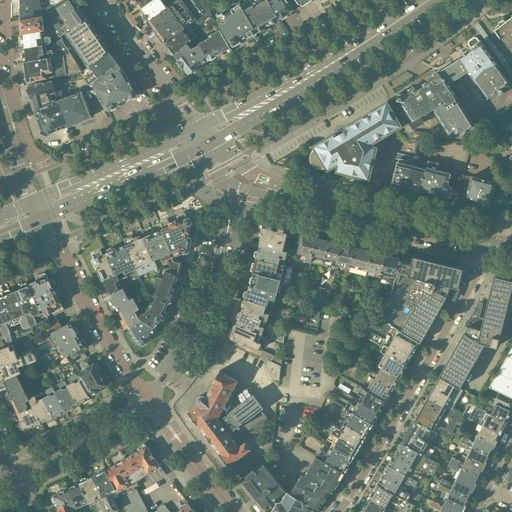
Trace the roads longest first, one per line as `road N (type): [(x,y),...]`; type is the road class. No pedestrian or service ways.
road 1 (residential): [(494,245),(338,511)]
road 2 (residential): [(237,128),(272,137),(359,91),(487,0)]
road 3 (secondary): [(494,245),(264,188)]
road 4 (residential): [(40,219),(145,397)]
road 5 (residential): [(366,0),(234,80),(223,115)]
road 6 (residential): [(145,397),(213,287),(226,240)]
road 7 (primary): [(429,0),(282,90)]
road 8 (residential): [(184,134),(150,121),(72,158),(59,190)]
road 9 (tertiary): [(196,128),(105,0)]
road 10 (residential): [(14,469),(80,441),(145,397)]
road 11 (residential): [(60,211),(92,226),(166,194),(175,161)]
road 12 (residential): [(232,511),(145,397)]
road 13 (primary): [(184,134),(59,190)]
road 14 (primary): [(60,211),(175,161)]
